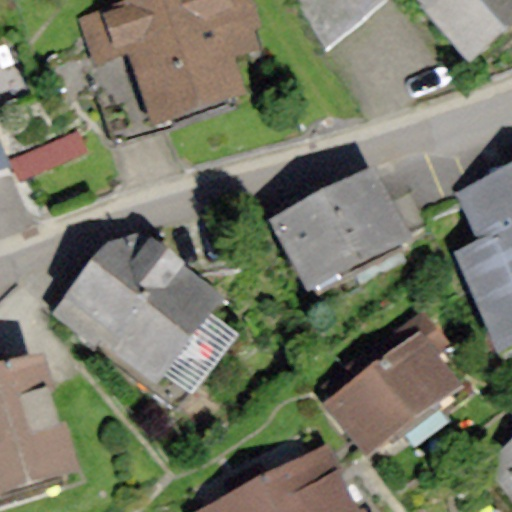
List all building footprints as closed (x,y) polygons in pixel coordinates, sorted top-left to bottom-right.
[(242,0),(133,0),(73,20),(90,72),(127,60),(151,135),(246,104),(233,64),(261,55),(242,0)] [(511,0),(412,0),(469,70),(511,35),(511,0)] [(511,172),(456,196),(480,251),(456,261),(499,364),(511,358),(511,172)] [(370,179),(270,231),(311,308),(410,256),(370,179)] [(224,304),(139,242),(107,251),(54,323),(173,410),(183,396),(197,406),(244,342),(213,319),(224,304)] [(389,360),(321,412),(367,471),(462,399),(435,364),(450,352),(420,314),(378,346),(389,360)] [(0,511),(3,511),(82,489),(45,365),(0,377),(0,511)] [(361,511),(329,448),(203,511),(361,511)] [(511,511),(511,450),(482,473),(511,511)]
